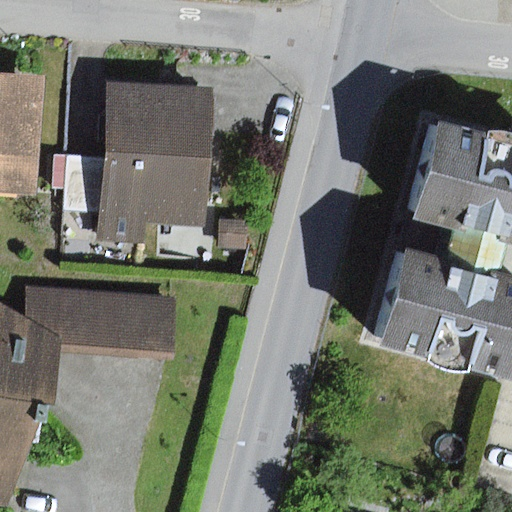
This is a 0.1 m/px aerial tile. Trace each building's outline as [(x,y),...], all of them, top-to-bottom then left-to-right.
[(38,73),(0,70),(0,192),(28,195),(38,73)] [(203,84),(99,79),(95,156),(64,154),(61,210),(93,212),(92,240),(139,243),(140,223),(196,226),(203,84)] [(511,138),(420,114),(393,212),(435,223),(490,238),(511,243),(511,138)] [(490,238),(435,223),(428,254),(482,268),(490,238)] [(428,254),(385,243),(360,340),(497,376),(511,319),(511,276),(482,268),(428,254)] [(20,317),(0,305),(0,506),(3,507),(31,402),(40,402),(51,353),(167,360),(171,297),(21,286),(20,317)]
